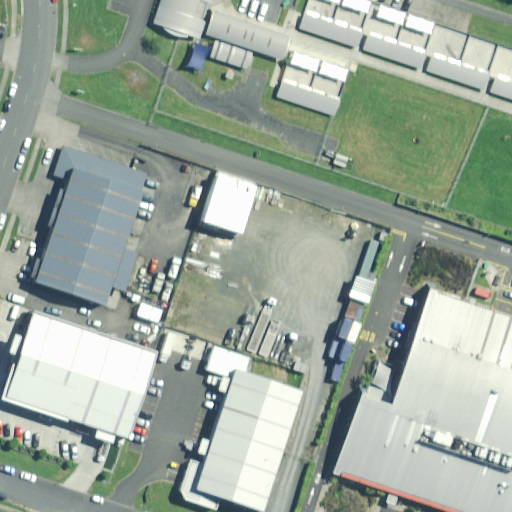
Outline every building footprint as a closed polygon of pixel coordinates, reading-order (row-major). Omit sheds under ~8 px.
[(208,0),(156,0),(149,22),(197,38),(203,20),(188,15),(192,0),(202,0),(208,2),(208,0)] [(288,35),(210,10),(202,34),(214,37),(208,56),(244,68),(250,50),(280,60),(288,35)] [(360,31),(302,13),(297,28),(355,46),(360,31)] [(424,52),(367,33),(361,49),(419,68),(424,52)] [(487,74),(430,55),(424,70),(481,89),(487,74)] [(511,82),(494,76),(489,91),(511,98),(511,82)] [(337,99),(279,81),(274,96),(332,115),(337,99)] [(145,172),(60,143),(49,173),(61,177),(27,281),(96,304),(103,284),(117,289),(130,253),(118,250),(145,172)] [(291,221),(288,231),(299,234),(309,203),(298,199),(291,221)] [(288,231),(291,221),(276,217),(273,226),(288,231)] [(511,511),(511,319),(426,291),(426,289),(421,288),(382,406),(353,397),(354,394),(351,393),(324,474),(334,477),(336,473),(455,511),(511,511)] [(350,298),(344,316),(359,321),(365,304),(350,298)] [(153,350),(30,309),(1,394),(124,436),(153,350)] [(294,391),(227,369),(187,489),(254,511),(294,391)]
